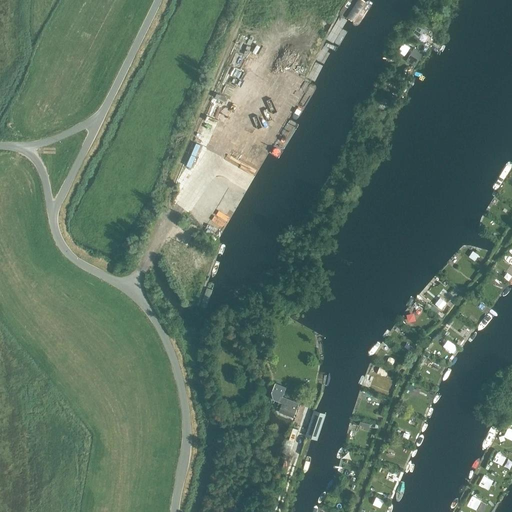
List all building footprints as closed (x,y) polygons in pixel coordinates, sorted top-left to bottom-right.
[(418,26),(413,34),(419,38),(425,30),(418,26)] [(414,49),(407,61),(415,66),(423,54),(414,49)] [(199,147),(187,168),(193,171),(204,150),(199,147)] [(283,401),(279,411),(280,411),(293,417),(296,409),(297,407),(283,401)] [(318,439),(327,413),(315,409),(306,435),(318,439)]
